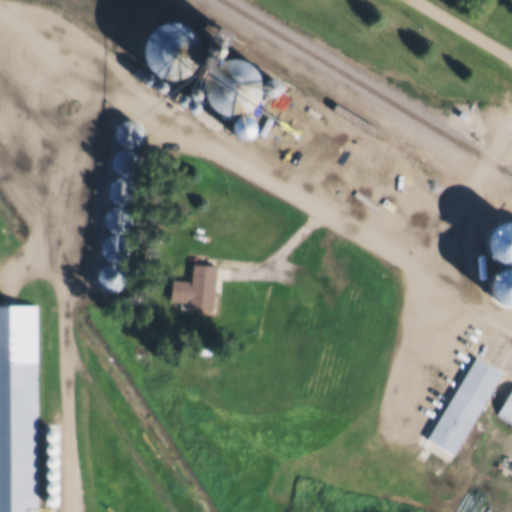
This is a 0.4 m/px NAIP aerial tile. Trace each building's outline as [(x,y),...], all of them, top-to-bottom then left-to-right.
[(186,64),(189,57),(190,50),(189,42),(186,35),(182,29),(176,24),(169,21),(161,20),(153,21),(146,24),(140,29),(136,35),(133,42),(132,50),(133,57),(136,64),(140,70),(146,75),(153,78),(161,79),(169,78),(176,75),(182,71),(186,64)] [(210,24),(223,32),(213,49),(200,41),(210,24)] [(250,103),(253,96),(254,88),(253,80),(250,73),(246,67),(240,63),(233,60),(225,59),(217,60),(210,63),(204,67),(200,73),(197,80),(196,88),(197,96),(200,103),(204,109),(210,113),(217,116),(225,117),(233,116),(240,113),(246,109),(250,103)] [(267,98),(270,97),(273,95),(274,92),(274,88),(273,85),(270,82),(266,82),(262,83),(260,85),(258,88),(258,92),(260,95),(263,98),(267,98)] [(180,98),(182,97),(184,96),(185,93),(185,91),(184,89),(182,87),(179,87),(177,87),(175,89),(174,91),(174,94),(175,96),(177,98),(180,98)] [(319,146),(322,138),(323,129),(322,120),(319,112),(313,105),(306,100),(298,96),(289,95),(280,96),(272,100),(265,105),(260,112),(256,120),(255,129),(256,138),(260,146),(265,153),(272,159),(280,162),(289,163),(298,162),(306,159),(313,153),(319,146)] [(189,109),(191,108),(193,106),(194,104),(194,101),(193,99),(191,98),(189,97),(186,98),(184,99),(183,102),(183,104),(184,107),(186,108),(189,109)] [(127,147),(133,146),(138,144),(141,140),(143,134),(143,129),(140,124),(136,120),(131,119),(125,119),(120,122),(117,126),(115,131),(116,136),(118,141),(122,145),(127,147)] [(240,142),(245,140),(248,137),(250,133),(250,128),(248,124),(244,121),(239,120),(235,121),(231,124),(229,129),(229,134),(231,138),(235,141),(240,142)] [(124,175),(129,175),(134,172),(138,168),(140,163),(139,157),(137,152),(133,149),(127,147),(122,147),(117,150),(113,154),(112,159),(112,165),(115,170),(119,173),(124,175)] [(120,204),(126,203),(131,201),(134,197),(136,191),(136,186),(133,181),(129,178),(124,176),(118,176),(114,179),(110,183),(108,188),(109,194),(111,198),(115,202),(120,204)] [(117,233),(122,232),(127,230),(131,226),(133,221),(132,215),(130,210),(126,207),(120,205),(115,205),(110,208),(106,212),(105,217),(105,223),(108,228),(112,231),(117,233)] [(114,262),(119,261),(124,259),(127,255),(129,249),(129,244),(126,239),(122,235),(117,234),(111,234),(107,237),(103,241),(101,246),(102,251),(104,256),(108,260),(114,262)] [(511,245),(502,244),(492,248),(485,256),(481,266),(483,277),(489,286),(498,291),(509,292),(511,290),(511,245)] [(214,264),(210,307),(168,303),(170,277),(189,279),(190,261),(214,264)] [(110,290),(116,290),(120,287),(124,283),(126,278),(125,272),(123,268),(119,264),(113,262),(108,263),(103,265),(100,269),(98,274),(98,280),(101,285),(105,288),(110,290)] [(0,511),(0,303),(37,303),(36,511),(0,511)] [(473,353),(500,369),(451,452),(424,436),(473,353)] [(511,384),(511,419),(497,411),(511,384)] [(51,436),(55,434),(57,431),(57,428),(55,424),(51,423),(47,424),(45,428),(45,431),(47,434),(51,436)] [(51,449),(55,447),(57,444),(57,441),(55,437),(51,436),(47,437),(45,441),(45,444),(47,447),(51,449)] [(51,462),(54,460),(57,457),(57,453),(54,450),(51,449),(47,450),(45,453),(45,457),(47,460),(51,462)] [(51,475),(54,473),(57,470),(57,466),(54,463),(51,462),(47,463),(45,466),(45,470),(47,473),(51,475)] [(51,487),(54,486),(56,483),(56,479),(54,476),(51,475),(47,476),(45,479),(45,483),(47,486),(51,487)] [(50,501),(54,499),(56,496),(56,492),(54,489),(50,488),(47,489),(45,492),(45,496),(47,499),(50,501)]
